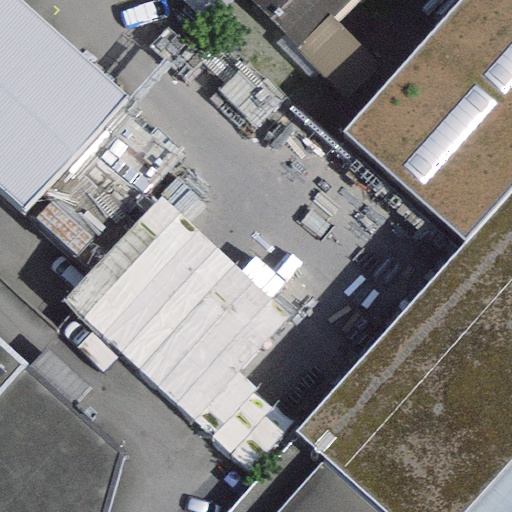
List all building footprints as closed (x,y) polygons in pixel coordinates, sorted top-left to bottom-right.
[(0,0),(0,206),(24,229),(135,108),(16,0),(0,0)] [(252,0),(348,98),(375,73),(325,20),(345,0),(252,0)] [(511,0),(473,0),(344,143),(465,252),(511,199),(511,0)] [(372,346),(183,177),(62,312),(250,481),(372,346)] [(511,511),(511,211),(240,511),(511,511)] [(109,511),(127,458),(0,343),(0,511),(109,511)]
